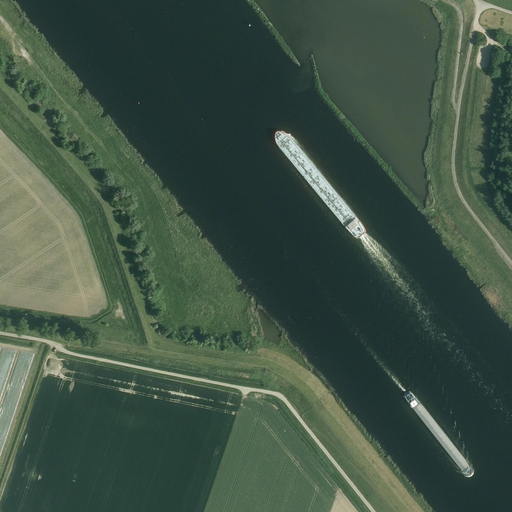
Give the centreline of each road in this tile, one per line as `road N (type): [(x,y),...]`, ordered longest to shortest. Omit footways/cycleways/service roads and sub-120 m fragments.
road 1 (unclassified): [(373,511),(280,394),(0,333)]
road 2 (unclassified): [(511,263),(466,206),(453,167),(475,26)]
